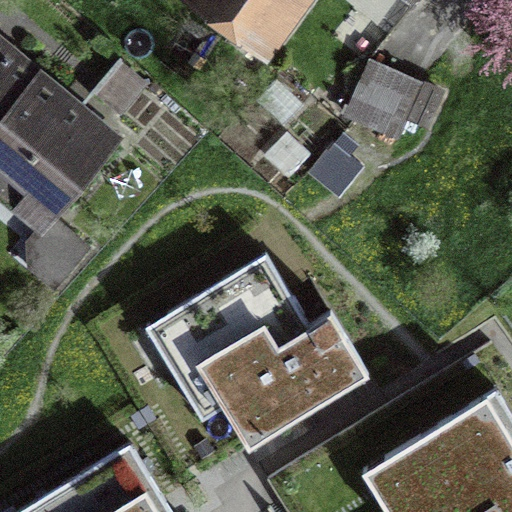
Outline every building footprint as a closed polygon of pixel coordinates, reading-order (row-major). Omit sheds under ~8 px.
[(285,0),(201,0),(201,1),(256,41),(285,0)] [(0,116),(36,75),(0,44),(0,116)] [(422,83),(369,60),(345,113),(398,136),(422,83)] [(143,81),(119,62),(96,91),(119,110),(143,81)] [(36,75),(0,116),(0,186),(10,195),(16,188),(45,212),(109,136),(36,75)] [(403,300),(287,368),(329,439),(445,372),(403,300)] [(479,511),(511,511),(511,437),(455,474),(479,511)] [(237,511),(220,485),(176,511),(237,511)]
